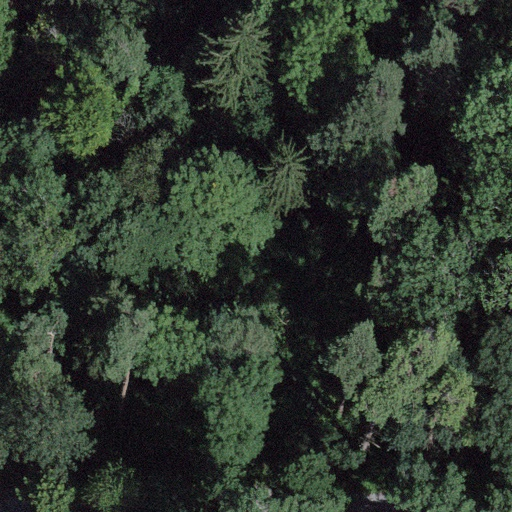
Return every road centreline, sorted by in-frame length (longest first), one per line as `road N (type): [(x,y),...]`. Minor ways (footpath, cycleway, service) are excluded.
road 1 (track): [(0,159),(130,102),(244,0)]
road 2 (track): [(243,511),(33,511)]
